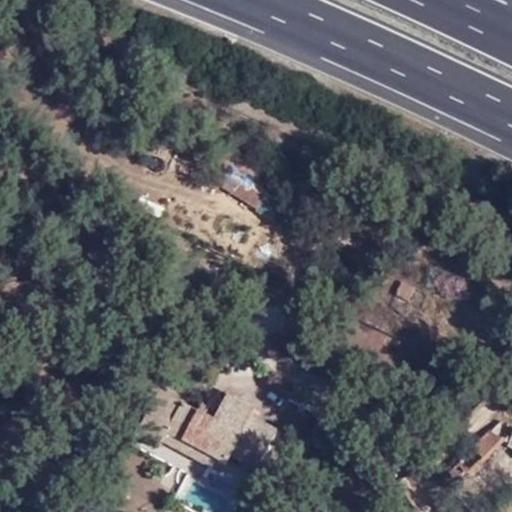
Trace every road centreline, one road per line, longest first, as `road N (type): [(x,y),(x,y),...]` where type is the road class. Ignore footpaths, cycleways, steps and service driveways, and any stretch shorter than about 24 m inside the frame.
road 1 (motorway): [(257,0),(511,115)]
road 2 (unknown): [(417,511),(409,484),(511,391)]
